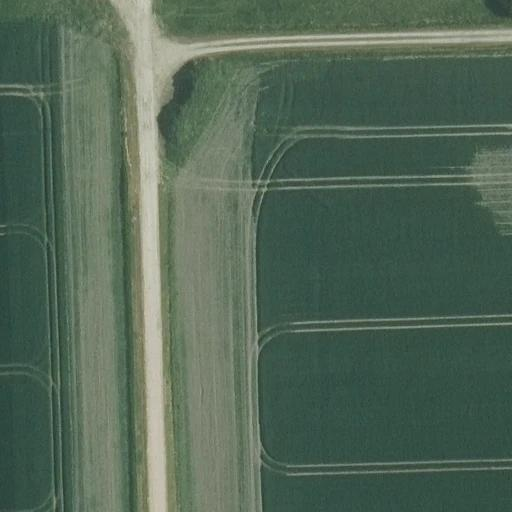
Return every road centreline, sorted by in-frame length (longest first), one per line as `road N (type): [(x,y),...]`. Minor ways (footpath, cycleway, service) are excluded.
road 1 (unclassified): [(160,511),(142,0)]
road 2 (track): [(144,47),(511,35)]
